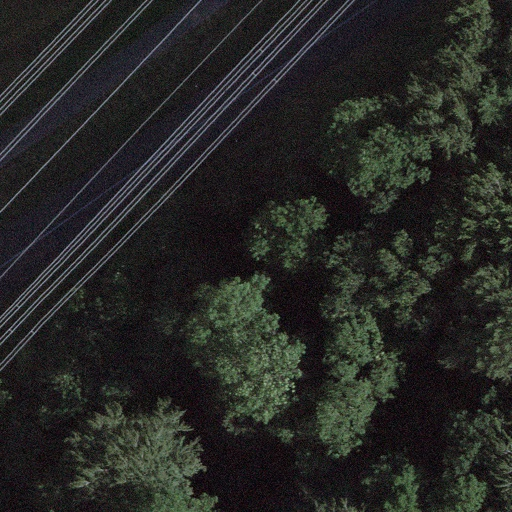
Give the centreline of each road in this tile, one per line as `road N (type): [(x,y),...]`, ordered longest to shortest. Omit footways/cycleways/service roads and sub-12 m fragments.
road 1 (tertiary): [(351,0),(0,237)]
road 2 (track): [(224,0),(0,153)]
